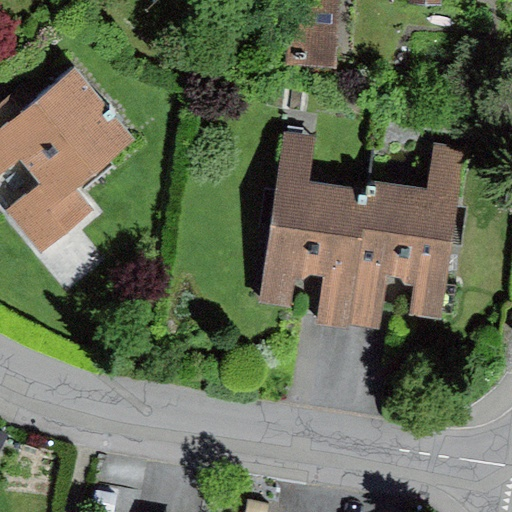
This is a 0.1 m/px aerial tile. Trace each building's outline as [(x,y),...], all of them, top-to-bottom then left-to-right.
[(340,0),(290,0),(286,61),(336,64),(340,0)] [(10,93),(0,101),(0,175),(22,156),(42,180),(9,208),(43,249),(92,208),(72,184),(131,134),(73,66),(23,108),(10,93)] [(317,130),(283,125),(259,301),(293,306),(298,272),(306,273),(310,268),(323,270),(316,321),(352,326),(353,321),(373,184),(311,175),(317,130)] [(410,310),(440,315),(465,146),(436,142),(430,184),(374,176),(373,184),(353,321),(379,325),(387,269),(402,271),(407,279),(414,280),(410,310)] [(17,163),(0,177),(0,204),(3,209),(34,182),(17,163)]
